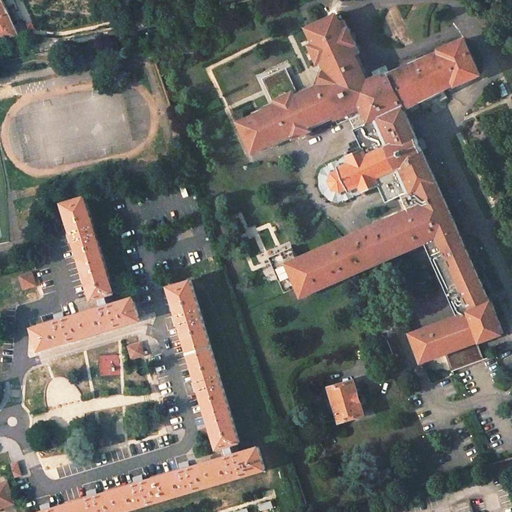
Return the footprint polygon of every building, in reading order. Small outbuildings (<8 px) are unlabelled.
[(3,0),(0,0),(0,36),(20,37),(3,0)] [(387,146),(397,169),(403,181),(408,192),(402,195),(408,210),(296,259),(286,263),(296,287),(301,298),(437,238),(469,311),(411,333),(421,362),(503,333),(492,302),(491,302),(404,109),(455,84),(455,85),(480,74),(464,40),(440,50),(441,51),(392,73),(393,75),(387,78),(386,75),(371,82),(359,56),(363,54),(359,46),(352,29),(351,29),(347,20),(343,22),(340,15),(321,23),(324,31),(313,36),(316,44),(312,46),(320,64),(323,63),(325,62),(328,70),(322,86),(321,84),(298,97),(296,93),(292,95),(283,99),(279,101),(280,105),(241,123),(245,131),(252,128),(262,150),(295,135),(297,139),(314,131),(312,127),(336,116),(338,120),(364,108),(371,124),(376,121),(387,146)] [(309,29),(313,36),(324,31),(321,23),(309,29)] [(252,128),(245,131),(255,153),(262,150),(252,128)] [(397,169),(387,146),(377,150),(374,144),(365,148),(363,145),(345,153),(347,156),(327,165),(327,167),(322,169),(319,178),(319,185),(323,194),(328,199),(338,203),(343,200),(343,201),(363,192),(363,193),(380,185),(382,184),(379,177),(397,169)] [(403,181),(397,169),(379,177),(382,184),(380,185),(383,191),(403,181)] [(115,293),(86,196),(63,203),(92,300),(102,297),(109,295),(115,293)] [(292,248),(270,258),(284,292),(296,287),(286,263),(296,259),(292,248)] [(32,273),(20,277),(24,288),(36,285),(32,273)] [(200,391),(217,449),(225,446),(233,444),(240,442),(191,280),(169,286),(178,317),(181,327),(197,381),(200,391)] [(109,295),(102,297),(105,306),(112,304),(109,295)] [(33,328),(39,350),(140,320),(133,297),(112,304),(105,306),(66,318),(57,321),(33,328)] [(181,327),(178,317),(172,319),(175,329),(181,327)] [(139,343),(127,346),(130,358),(143,355),(139,343)] [(354,380),(329,388),(339,421),(364,414),(361,403),(357,392),(354,380)] [(200,391),(197,381),(191,383),(194,392),(200,391)] [(160,415),(148,418),(151,430),(163,427),(160,415)] [(233,444),(225,446),(228,456),(236,454),(233,444)] [(43,511),(39,511),(121,511),(265,469),(259,447),(236,454),(228,456),(192,467),(182,469),(145,480),(136,483),(99,494),(89,497),(53,508),(43,511)] [(17,462),(11,464),(14,476),(20,474),(17,462)] [(8,481),(0,483),(0,508),(15,504),(8,481)] [(471,511),(468,501),(429,511),(471,511)]
